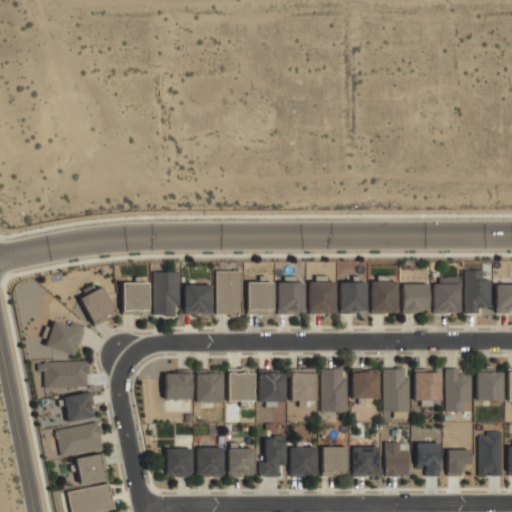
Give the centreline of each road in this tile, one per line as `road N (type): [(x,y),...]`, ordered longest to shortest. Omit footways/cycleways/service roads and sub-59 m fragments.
road 1 (residential): [(43,0),(72,120),(202,127),(320,110),(456,127),(511,123)]
road 2 (residential): [(0,259),(123,237),(511,235)]
road 3 (residential): [(511,340),(155,341),(126,356)]
road 4 (residential): [(511,505),(144,506)]
road 5 (tertiary): [(0,345),(34,511)]
road 6 (residential): [(126,356),(120,391),(145,511)]
road 7 (residential): [(225,0),(258,117)]
